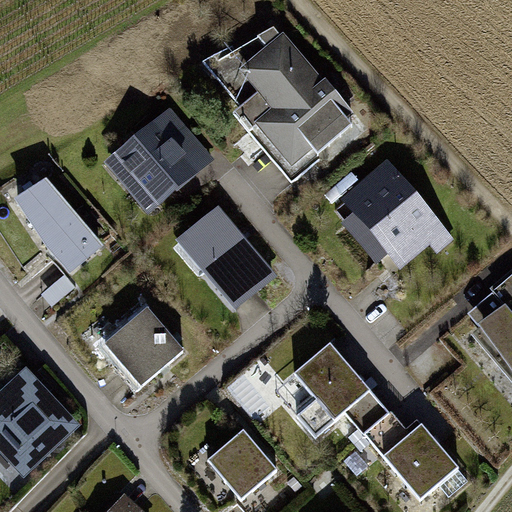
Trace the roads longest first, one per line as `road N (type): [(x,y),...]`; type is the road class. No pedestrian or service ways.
road 1 (track): [(299,0),(511,218)]
road 2 (residential): [(318,284),(134,446)]
road 3 (residential): [(0,285),(134,446)]
road 4 (residential): [(318,284),(409,392)]
road 5 (residential): [(232,181),(318,284)]
